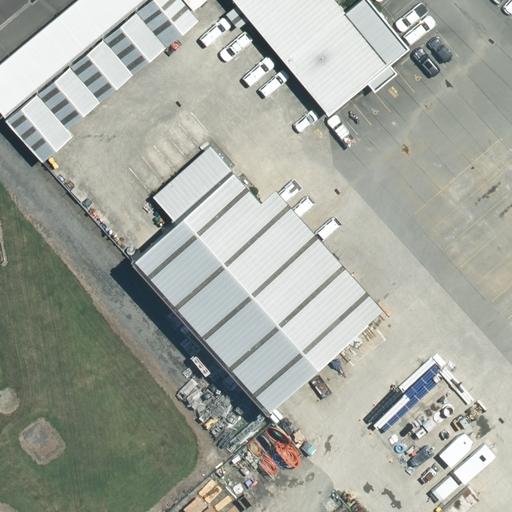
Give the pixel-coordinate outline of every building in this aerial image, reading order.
[(147,0),(71,0),(0,59),(0,101),(10,113),(147,0)] [(154,0),(10,120),(45,161),(76,135),(70,128),(202,18),(186,0),(154,0)] [(339,0),(241,0),(333,114),(413,51),(372,0),(363,0),(349,12),(339,0)] [(236,169),(215,146),(156,199),(177,223),(236,169)] [(267,200),(236,169),(177,223),(139,259),(277,411),(391,309),(281,188),(267,200)]
